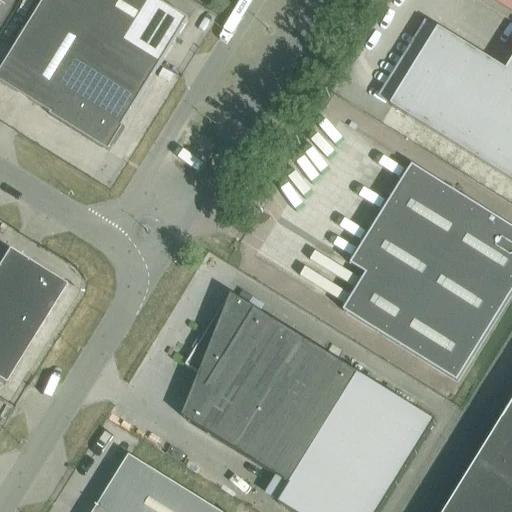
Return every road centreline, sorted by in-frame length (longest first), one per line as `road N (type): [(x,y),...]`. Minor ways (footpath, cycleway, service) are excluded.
road 1 (unclassified): [(153,268),(319,0)]
road 2 (unclassified): [(4,511),(153,268)]
road 3 (unclassified): [(254,0),(107,240)]
road 4 (unclassified): [(107,240),(0,174)]
